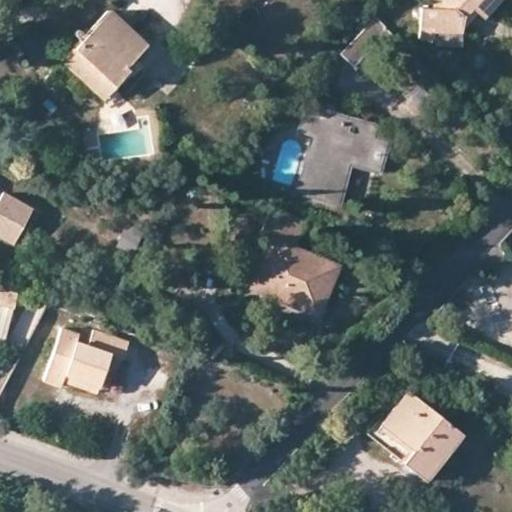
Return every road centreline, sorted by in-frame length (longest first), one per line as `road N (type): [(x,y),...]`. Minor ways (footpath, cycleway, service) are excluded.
road 1 (residential): [(511,207),(246,478),(226,511)]
road 2 (tertiary): [(150,511),(0,457)]
